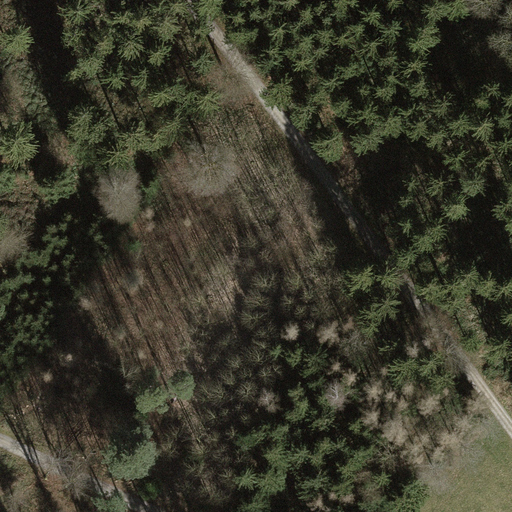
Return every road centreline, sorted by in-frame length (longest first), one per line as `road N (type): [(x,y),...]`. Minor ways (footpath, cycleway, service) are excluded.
road 1 (track): [(511,425),(277,109),(182,0)]
road 2 (track): [(0,437),(162,511)]
